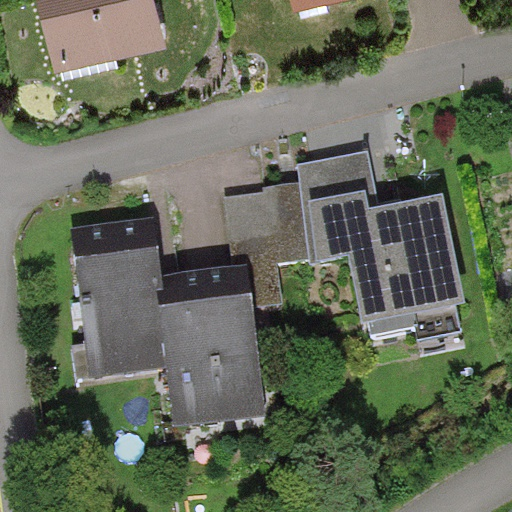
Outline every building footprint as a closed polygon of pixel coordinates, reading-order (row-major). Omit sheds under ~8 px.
[(38,0),(50,60),(149,41),(141,0),(38,0)] [(351,243),(381,239),(370,171),(296,183),(299,201),(308,262),(311,278),(356,271),(351,243)] [(308,262),(299,201),(224,212),(234,274),(308,262)] [(356,271),(368,352),(462,337),(445,229),(381,239),(351,243),(356,271)] [(169,434),(267,422),(252,299),(169,309),(160,240),(65,252),(82,384),(161,374),(169,434)]
